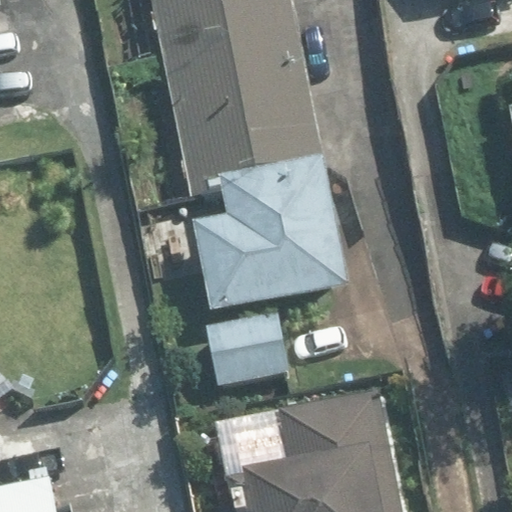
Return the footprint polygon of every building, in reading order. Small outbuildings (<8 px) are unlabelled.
[(11,0),(0,0),(0,9),(13,7),(11,0)] [(165,0),(208,196),(244,189),(251,223),(215,231),(234,318),(288,306),(374,287),(312,0),(165,0)] [(511,0),(421,0),(424,8),(453,2),(463,54),(511,44),(511,0)] [(511,97),(494,101),(511,187),(511,97)] [(234,318),(208,323),(223,395),(304,377),(288,306),(234,318)] [(406,511),(397,459),(408,457),(398,397),(294,415),(304,475),(253,484),(258,511),(406,511)] [(68,511),(62,480),(0,493),(0,511),(68,511)]
